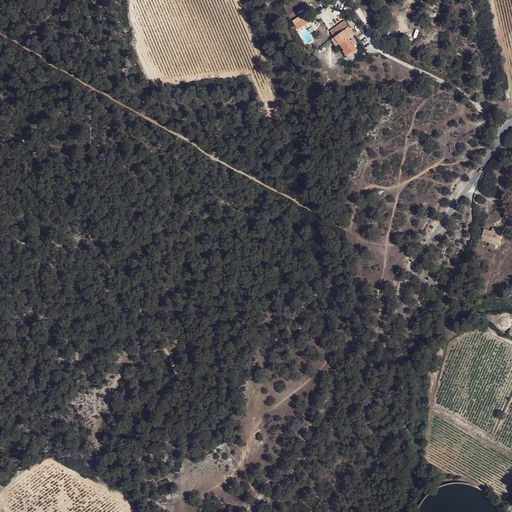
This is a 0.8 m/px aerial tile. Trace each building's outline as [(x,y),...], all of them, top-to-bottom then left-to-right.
[(289,20),(292,23),(304,15),(302,11),(289,20)] [(292,23),(294,28),(307,19),(304,15),(292,23)] [(330,30),(334,36),(349,26),(344,20),(330,30)] [(349,26),(334,36),(331,38),(336,45),(339,43),(340,44),(344,49),(343,51),(347,57),(357,48),(348,36),(353,32),(349,26)] [(503,231),(495,228),(493,232),(491,231),(484,229),(481,239),(494,243),(495,238),(500,240),(503,231)]
